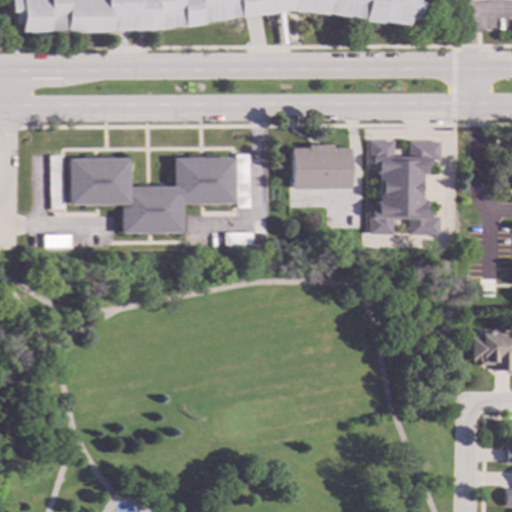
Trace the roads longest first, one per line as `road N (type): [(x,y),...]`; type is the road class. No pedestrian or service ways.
road 1 (secondary): [(511,71),(0,74)]
road 2 (secondary): [(0,107),(511,107)]
road 3 (residential): [(2,74),(1,249)]
